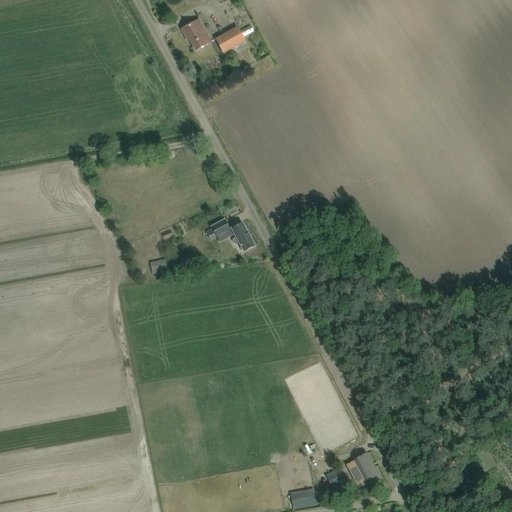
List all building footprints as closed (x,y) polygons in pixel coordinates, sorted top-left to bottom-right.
[(199,20),(183,28),(196,51),(204,46),(206,45),(203,41),(208,38),(199,20)] [(216,40),(223,55),(245,43),(238,29),(216,40)] [(219,242),(233,235),(225,218),(210,226),(212,229),(206,232),(210,240),(216,237),(219,242)] [(242,225),(231,231),(235,237),(233,239),(232,241),(234,245),(236,245),(239,243),(244,253),(255,248),(242,225)] [(173,237),(170,231),(162,234),(164,240),(173,237)] [(152,274),(169,271),(167,260),(150,263),(152,274)] [(357,459),(349,464),(356,477),(362,474),(367,484),(378,478),(366,455),(357,459)] [(338,469),(325,476),(330,485),(343,479),(338,469)] [(290,494),(293,508),(317,503),(314,489),(290,494)] [(344,489),(338,493),(341,499),(347,495),(344,489)]
